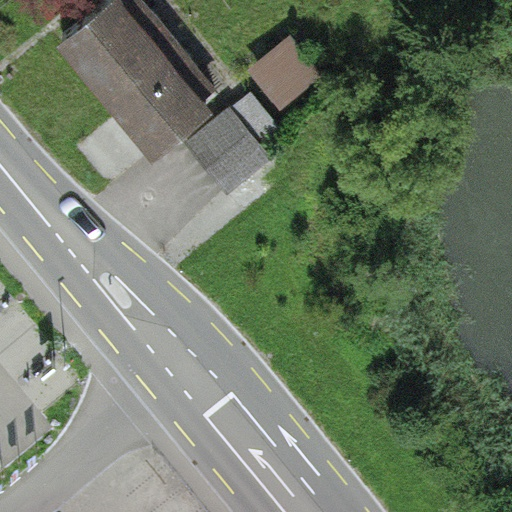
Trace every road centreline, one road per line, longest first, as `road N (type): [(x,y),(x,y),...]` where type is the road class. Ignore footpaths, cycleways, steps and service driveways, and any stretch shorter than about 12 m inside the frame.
road 1 (secondary): [(290,511),(0,164)]
road 2 (unknown): [(97,283),(247,154)]
